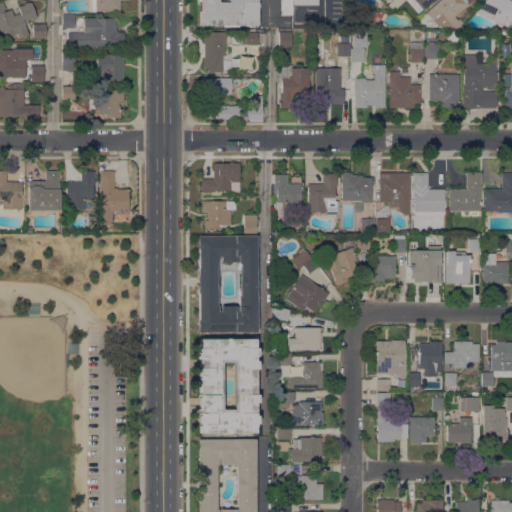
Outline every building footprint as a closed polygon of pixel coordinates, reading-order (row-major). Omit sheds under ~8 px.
[(24,4),(24,3),(28,1),(29,2),(31,1),(36,17),(28,19),(29,22),(24,24),(28,34),(18,37),(16,33),(2,38),(0,32),(0,0),(2,0),(6,10),(11,9),(13,15),(20,13),(18,6),(24,4)] [(119,0),(119,11),(91,11),(91,0),(119,0)] [(222,26),(222,25),(215,24),(199,24),(199,1),(198,1),(198,0),(257,0),(257,2),(259,2),(259,7),(257,7),(257,24),(238,24),(238,26),(222,26)] [(280,0),(292,0),(292,14),(280,14),(280,0)] [(432,0),(422,9),(417,13),(406,0),(432,0)] [(438,0),(473,0),(454,16),(457,19),(459,18),(462,22),(458,26),(441,26),(423,26),(417,19),(438,0)] [(511,22),(505,19),(503,24),(475,12),(482,0),(511,0),(511,22)] [(74,14),(74,27),(61,27),(61,14),(74,14)] [(95,17),(115,17),(115,30),(117,30),(117,32),(123,32),(123,45),(95,45),(95,46),(66,46),(66,32),(83,32),(83,17),(95,17)] [(45,23),(45,37),(33,37),(33,23),(45,23)] [(290,30),(291,47),(278,47),(278,31),(290,30)] [(366,30),(366,46),(352,46),(352,30),(366,30)] [(224,46),(224,55),(231,55),(231,70),(222,70),(222,71),(208,71),(208,68),(204,68),(204,43),(203,43),(203,31),(225,31),(225,46),(224,46)] [(257,50),(244,50),(244,31),(257,31),(257,50)] [(457,42),(447,42),(447,31),(457,31),(457,42)] [(423,62),(409,62),(409,41),(423,41),(423,62)] [(438,58),(424,58),(424,43),(428,43),(428,41),(434,41),(434,43),(438,43),(438,58)] [(349,55),(336,55),(336,43),(349,42),(349,55)] [(509,55),(501,55),(501,43),(509,43),(509,55)] [(363,47),(363,61),(350,61),(350,47),(363,47)] [(25,59),(25,63),(27,63),(27,65),(25,65),(25,76),(0,76),(0,49),(12,49),(12,48),(32,48),(32,59),(25,59)] [(61,51),(74,50),(74,70),(61,70),(61,51)] [(122,62),(123,62),(123,70),(122,70),(122,81),(95,81),(95,72),(96,72),(96,53),(106,53),(106,54),(122,54),(122,62)] [(495,62),(495,88),(485,88),(485,86),(482,86),(482,91),(495,91),(495,106),(462,107),(461,93),(463,93),(463,54),(476,54),(476,62),(495,62)] [(275,64),(291,64),(291,67),(307,67),(308,106),(279,106),(279,93),(281,93),(281,80),(276,81),(275,64)] [(384,107),(374,107),(374,104),(366,104),(366,107),(354,107),(354,77),(365,77),(365,79),(373,79),(373,73),(371,73),(371,64),(385,64),(384,107)] [(44,65),(44,82),(30,82),(30,78),(26,78),(26,70),(31,70),(31,65),(44,65)] [(509,86),(510,86),(510,85),(502,85),(502,73),(510,73),(510,67),(511,67),(511,107),(504,107),(504,90),(509,90),(509,86)] [(343,103),(331,103),(331,101),(327,101),(327,103),(315,103),(315,75),(324,75),(324,69),(339,69),(339,88),(343,88),(343,103)] [(399,71),(399,76),(409,76),(410,84),(419,84),(419,104),(413,104),(413,107),(388,107),(388,71),(399,71)] [(458,74),(459,107),(441,107),(441,101),(428,101),(428,74),(458,74)] [(204,77),(230,77),(230,93),(227,93),(227,94),(222,94),(222,93),(221,93),(221,108),(226,108),(226,105),(239,105),(239,107),(247,107),(247,121),(237,121),(237,117),(205,118),(204,77)] [(23,88),(30,88),(30,107),(28,107),(28,116),(0,116),(0,86),(4,86),(4,88),(7,88),(7,85),(11,84),(13,83),(16,83),(19,83),(21,84),(23,85),(23,88)] [(74,86),(74,99),(61,99),(61,86),(74,86)] [(94,108),(87,108),(87,97),(94,97),(94,89),(122,90),(122,101),(117,101),(117,105),(120,105),(120,117),(105,117),(105,113),(94,113),(94,108)] [(248,119),(247,119),(247,103),(254,103),(254,95),(262,95),(262,101),(262,121),(248,121),(248,119)] [(239,162),(239,190),(229,190),(214,190),(214,191),(201,191),(201,178),(213,178),(213,163),(239,162)] [(21,181),(21,208),(2,208),(2,199),(0,199),(0,170),(6,170),(6,181),(21,181)] [(28,210),(28,181),(45,180),(45,170),(59,170),(59,182),(59,209),(28,210)] [(128,210),(127,210),(127,213),(115,213),(115,210),(111,210),(111,215),(113,215),(113,220),(111,220),(111,224),(99,224),(100,170),(113,170),(113,187),(116,187),(116,189),(128,189),(128,210)] [(95,183),(93,183),(93,199),(85,199),(85,208),(66,208),(65,181),(81,181),(81,171),(95,171),(95,183)] [(351,172),(351,175),(361,175),(361,177),(371,177),(371,202),(362,202),(362,211),(353,211),(353,201),(349,202),(349,200),(341,200),(341,173),(351,172)] [(398,208),(388,208),(388,217),(375,217),(375,203),(387,203),(387,202),(378,202),(378,172),(408,172),(408,213),(403,213),(398,211),(398,208)] [(443,188),(443,211),(433,211),(433,212),(423,212),(423,215),(413,215),(413,184),(412,184),(412,172),(427,172),(427,188),(443,188)] [(448,210),(448,188),(465,188),(465,172),(480,172),(480,196),(481,196),(481,200),(480,200),(480,210),(448,210)] [(511,212),(497,212),(497,210),(484,210),(484,188),(501,188),(501,172),(511,172),(511,212)] [(337,211),(324,211),(324,212),(320,212),(320,211),(315,211),(315,212),(313,212),(313,211),(307,211),(307,183),(322,183),(322,173),(335,173),(335,186),(334,186),(334,201),(337,201),(337,211)] [(286,174),(286,183),(300,183),(300,186),(302,186),(302,190),(300,190),(301,209),(283,209),(283,214),(273,214),(273,200),(276,200),(276,194),(272,194),(272,184),(274,184),(274,174),(286,174)] [(204,222),(204,216),(206,216),(206,212),(201,212),(201,200),(235,200),(235,209),(230,209),(230,224),(221,224),(221,226),(219,226),(219,228),(204,228),(204,222)] [(256,214),(256,232),(243,233),(243,214),(256,214)] [(374,218),(374,232),(361,232),(360,218),(374,218)] [(388,218),(388,231),(375,231),(375,218),(388,218)] [(394,251),(393,234),(405,234),(405,251),(394,251)] [(198,332),(198,293),(197,293),(197,268),(198,268),(198,235),(256,235),(256,331),(198,332)] [(368,235),(368,248),(357,248),(357,235),(368,235)] [(421,238),(442,238),(442,251),(431,252),(421,252),(421,238)] [(479,238),(479,251),(467,251),(467,238),(479,238)] [(351,246),(356,260),(352,261),(358,277),(346,281),(335,284),(334,281),(335,281),(330,268),(327,260),(334,257),(333,253),(351,246)] [(290,260),(298,254),(297,252),(302,247),(317,266),(308,273),(302,265),(297,269),(290,260)] [(445,282),(445,250),(453,250),(453,252),(462,252),(465,254),(468,254),(469,282),(445,282)] [(489,283),(489,281),(482,281),(482,252),(495,252),(495,261),(507,261),(507,283),(489,283)] [(371,255),(395,255),(395,274),(394,274),(394,277),(383,278),(384,280),(371,280),(371,255)] [(415,283),(415,281),(409,281),(408,263),(419,263),(419,262),(433,261),(433,283),(415,283)] [(328,292),(323,300),(324,300),(319,307),(316,305),(312,311),(305,306),(302,310),(285,298),(293,286),(292,286),(300,274),(328,292)] [(289,310),(287,320),(274,317),(276,307),(289,310)] [(290,349),(294,349),(294,331),(292,331),(292,328),(294,328),(294,327),(316,327),(316,338),(318,338),(318,352),(290,352),(290,349)] [(199,432),(199,423),(196,423),(196,416),(198,416),(198,412),(199,412),(199,405),(196,405),(196,397),(198,397),(198,394),(199,394),(199,385),(197,385),(197,367),(199,367),(199,359),(198,359),(198,356),(196,356),(196,347),(199,347),(199,338),(254,338),(254,348),(257,348),(257,356),(255,356),(255,361),(257,360),(257,369),(254,369),(254,394),(257,394),(257,402),(255,402),(255,415),(257,415),(257,423),(255,423),(255,432),(199,432)] [(396,377),(394,375),(392,373),(375,373),(375,363),(376,363),(376,346),(375,346),(375,340),(391,340),(391,339),(405,339),(405,363),(405,377),(396,377)] [(423,370),(421,370),(421,368),(417,368),(417,364),(418,364),(418,343),(429,343),(429,340),(441,340),(441,345),(440,345),(440,365),(441,365),(441,371),(436,371),(436,376),(433,376),(433,377),(426,377),(426,376),(423,376),(423,370)] [(478,361),(467,361),(467,367),(453,367),(453,363),(444,363),(444,351),(453,351),(453,340),(471,340),(471,343),(478,343),(478,361)] [(490,344),(495,344),(495,341),(503,341),(511,341),(511,370),(507,370),(507,372),(502,372),(502,370),(500,370),(500,372),(498,373),(496,372),(495,370),(490,370),(490,344)] [(277,365),(277,353),(290,353),(290,364),(277,365)] [(286,377),(302,377),(302,362),(318,362),(318,372),(321,372),(321,387),(287,387),(286,377)] [(419,372),(419,386),(408,386),(407,372),(419,372)] [(455,372),(456,385),(444,385),(443,372),(455,372)] [(492,372),(492,385),(490,385),(490,390),(482,390),(482,386),(480,386),(480,372),(492,372)] [(389,390),(375,390),(375,378),(389,378),(389,390)] [(291,401),(278,402),(278,414),(272,414),(272,401),(273,401),(273,390),(290,390),(291,401)] [(391,392),(391,404),(376,404),(376,392),(391,392)] [(480,396),(480,410),(468,410),(468,397),(480,396)] [(443,397),(443,410),(431,410),(431,397),(443,397)] [(320,401),(320,412),(322,412),(322,424),(291,424),(291,404),(297,404),(297,401),(320,401)] [(494,405),(494,408),(503,408),(503,412),(505,412),(505,418),(506,418),(506,436),(505,436),(505,439),(495,439),(495,442),(483,442),(482,405),(494,405)] [(376,410),(385,410),(385,420),(389,420),(389,422),(391,422),(391,415),(404,415),(404,423),(399,423),(400,438),(393,438),(393,441),(376,441),(376,410)] [(471,423),(470,423),(470,433),(472,433),(472,435),(470,435),(470,441),(446,442),(446,423),(460,423),(460,415),(471,415),(471,423)] [(433,417),(433,435),(425,435),(425,442),(409,442),(409,417),(433,417)] [(291,438),(276,439),(276,427),(291,427),(291,438)] [(321,454),(318,454),(318,461),(302,461),(302,462),(290,462),(290,448),(291,448),(291,438),(299,439),(299,437),(321,437),(321,454)] [(197,511),(197,438),(255,438),(255,511),(197,511)] [(290,464),(290,476),(277,476),(277,464),(290,464)] [(315,475),(315,483),(322,483),(322,499),(297,499),(297,475),(315,475)] [(467,501),(467,498),(477,498),(477,511),(455,511),(455,501),(467,501)] [(392,500),(392,502),(399,502),(399,511),(375,511),(376,499),(392,500)] [(442,499),(441,511),(416,511),(416,502),(421,502),(421,499),(442,499)] [(508,500),(508,502),(511,502),(511,511),(490,511),(490,500),(508,500)] [(291,511),(277,511),(277,508),(273,508),(273,501),(290,501),(291,511)]
